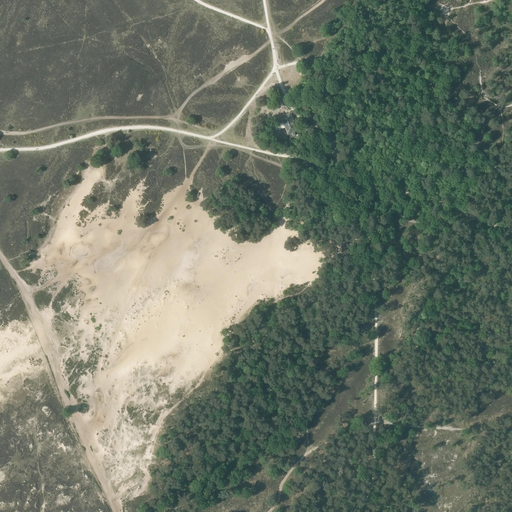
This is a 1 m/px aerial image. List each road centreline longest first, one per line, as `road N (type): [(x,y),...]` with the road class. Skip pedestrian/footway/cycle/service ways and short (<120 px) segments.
road 1 (unknown): [(511,377),(453,304),(425,226),(374,189),(337,183)]
road 2 (track): [(112,511),(25,296)]
road 3 (track): [(511,232),(341,171)]
road 4 (unknown): [(340,188),(234,147),(187,147),(178,130)]
road 5 (unknown): [(0,132),(96,118),(176,118)]
road 6 (unknown): [(176,118),(197,90),(271,39)]
